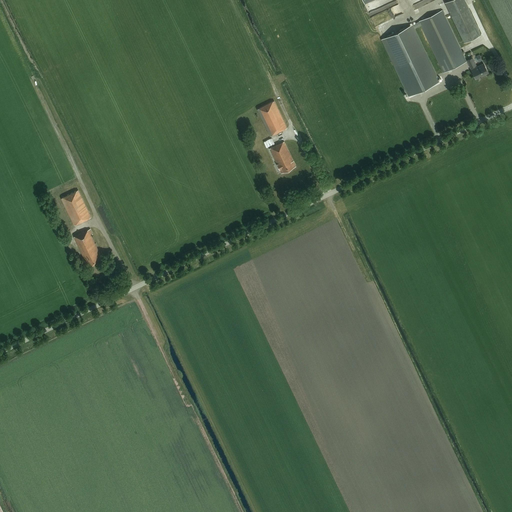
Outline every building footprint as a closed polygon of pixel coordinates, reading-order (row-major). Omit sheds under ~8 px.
[(450,0),(445,3),(464,43),(481,35),(464,0),(450,0)] [(421,26),(444,73),(467,62),(442,11),(382,40),(410,97),(440,82),(414,29),(421,26)] [(484,64),(471,70),(476,79),(488,74),(484,64)] [(257,109),(270,136),(287,128),(274,101),(257,109)] [(283,142),(269,149),(281,173),(295,166),(283,142)] [(78,190),(61,198),(74,225),(91,217),(78,190)] [(103,259),(91,235),(93,234),(90,229),(74,237),(76,242),(88,266),(103,259)]
